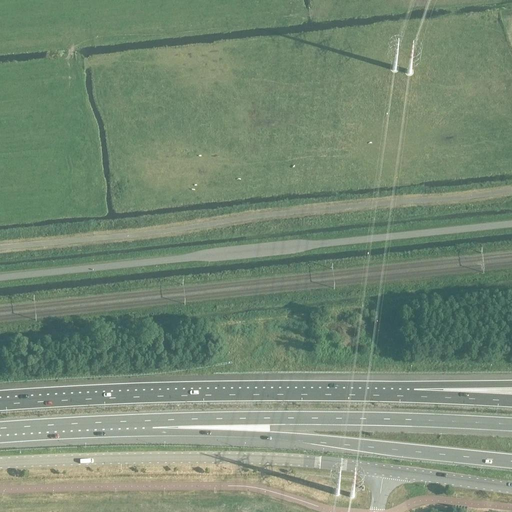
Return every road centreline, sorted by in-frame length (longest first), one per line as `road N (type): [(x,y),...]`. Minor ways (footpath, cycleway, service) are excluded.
road 1 (unclassified): [(0,278),(511,224)]
road 2 (unknown): [(511,201),(0,255)]
road 3 (motorway): [(413,396),(0,404)]
road 4 (secondary): [(0,464),(184,459),(381,469)]
road 5 (motorway): [(152,420),(511,461)]
road 6 (motorway): [(152,420),(511,424)]
road 7 (motorway): [(0,428),(152,420)]
road 8 (secondary): [(381,469),(511,487)]
